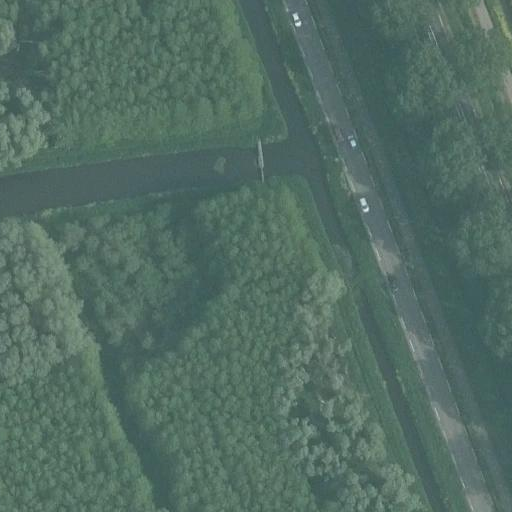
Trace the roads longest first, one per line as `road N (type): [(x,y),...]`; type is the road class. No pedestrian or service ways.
road 1 (tertiary): [(486,511),(298,0)]
road 2 (secondary): [(419,0),(511,241)]
